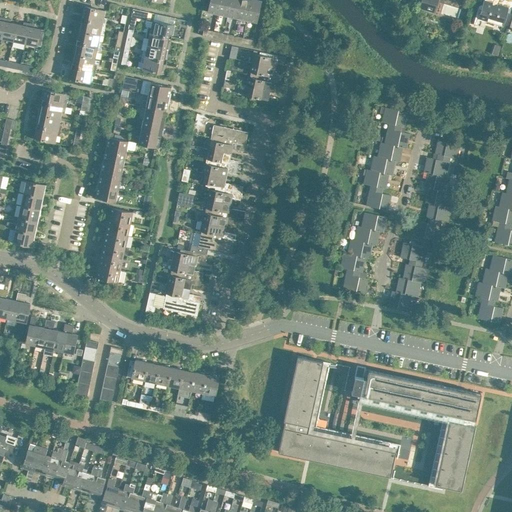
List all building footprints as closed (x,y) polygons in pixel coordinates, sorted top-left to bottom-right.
[(217,14),(220,0),(210,0),(208,12),(217,14)] [(227,16),(230,0),(220,0),(217,14),(227,16)] [(237,18),(240,0),(230,0),(227,16),(237,18)] [(247,21),(251,0),(240,0),(237,18),(247,21)] [(256,23),(261,1),(260,0),(251,0),(247,21),(256,23)] [(421,0),(420,8),(438,13),(438,12),(434,11),(437,0),(462,0),(462,2),(463,2),(463,0),(421,0)] [(511,3),(511,0),(503,0),(504,1),(499,0),(484,0),(483,6),(479,5),(473,24),(478,25),(480,18),(502,25),(506,12),(509,13),(511,3)] [(103,18),(104,11),(84,7),(81,19),(105,24),(107,18),(103,18)] [(13,41),(17,24),(10,23),(11,20),(6,18),(1,38),(13,41)] [(104,30),(105,24),(81,19),(79,31),(99,35),(100,29),(104,30)] [(25,43),(29,23),(23,22),(23,26),(17,24),(13,41),(25,43)] [(176,27),(177,27),(153,22),(151,28),(148,27),(146,33),(171,38),(173,26),(176,27)] [(41,47),(44,30),(40,30),(40,29),(34,28),(34,25),(29,23),(25,43),(37,46),(41,47)] [(98,41),(99,35),(79,31),(76,43),(100,48),(102,42),(98,41)] [(168,50),(171,38),(146,33),(145,39),(149,39),(148,46),(168,50)] [(99,53),(100,48),(76,43),(74,55),(94,59),(95,52),(99,53)] [(166,62),(168,52),(168,50),(148,46),(147,52),(143,51),(141,57),(166,62)] [(285,65),(286,58),(260,52),(259,55),(258,55),(259,52),(253,51),(253,54),(250,53),(250,54),(254,55),(252,64),(274,68),(275,63),(285,65)] [(93,65),(94,59),(74,55),(71,67),(95,72),(97,65),(93,65)] [(163,73),(166,62),(141,57),(140,62),(144,63),(143,69),(166,74),(167,74),(163,73)] [(0,65),(7,67),(9,62),(0,59),(0,65)] [(19,70),(21,64),(9,62),(7,67),(19,70)] [(32,67),(21,64),(19,70),(31,72),(32,67)] [(273,73),(274,68),(252,64),(250,75),(281,82),(282,75),(273,73)] [(94,77),(95,72),(71,67),(69,78),(89,82),(90,76),(94,77)] [(280,88),(281,82),(250,75),(247,87),(269,92),(270,86),(280,88)] [(171,87),(168,87),(151,83),(148,96),(169,100),(171,94),(170,93),(171,87)] [(268,96),(269,92),(247,87),(245,95),(250,96),(249,100),(276,105),(277,98),(268,96)] [(63,101),(64,94),(44,90),(41,103),(65,108),(67,102),(63,101)] [(167,106),(168,106),(169,100),(148,96),(145,108),(166,112),(167,106)] [(89,113),(92,100),(83,98),(80,111),(85,112),(89,113)] [(122,115),(125,103),(119,102),(116,114),(122,115)] [(64,113),(65,108),(41,103),(39,114),(59,119),(60,112),(64,113)] [(404,127),(405,118),(407,112),(385,107),(382,122),(389,123),(388,126),(400,129),(401,126),(404,127)] [(165,117),(166,112),(145,108),(143,120),(164,124),(166,117),(165,117)] [(208,119),(201,115),(197,113),(192,134),(197,135),(199,125),(203,126),(208,119)] [(58,124),(59,119),(39,114),(36,126),(61,131),(62,125),(58,124)] [(16,121),(6,119),(4,131),(9,132),(10,130),(14,131),(16,121)] [(163,130),(164,124),(143,120),(140,132),(161,136),(162,130),(163,130)] [(214,125),(211,137),(245,145),(248,132),(214,125)] [(59,136),(61,131),(36,126),(34,138),(54,142),(55,136),(59,136)] [(406,148),(408,140),(409,134),(400,132),(400,129),(388,126),(384,143),(384,144),(402,148),(406,148)] [(7,144),(9,132),(4,131),(1,143),(7,144)] [(160,141),(161,136),(140,132),(138,144),(159,148),(161,142),(160,141)] [(135,143),(107,136),(105,143),(106,143),(105,150),(125,154),(127,149),(134,150),(135,143)] [(243,152),(245,145),(211,137),(208,150),(230,155),(231,149),(243,152)] [(457,158),(460,143),(438,139),(435,153),(437,154),(437,157),(449,159),(450,157),(457,158)] [(399,162),(401,153),(402,148),(384,144),(384,143),(380,142),(380,143),(378,142),(377,148),(379,149),(377,157),(395,161),(399,162)] [(123,166),(125,154),(105,150),(104,155),(103,154),(101,161),(123,166)] [(229,159),(230,155),(208,150),(206,161),(237,168),(238,161),(229,159)] [(392,175),(394,168),(395,161),(377,157),(373,156),(370,170),(370,171),(388,174),(392,175)] [(445,177),(445,176),(449,159),(437,157),(436,159),(427,157),(423,172),(427,173),(445,177)] [(120,178),(123,166),(101,161),(100,167),(101,167),(100,174),(120,178)] [(235,174),(237,168),(206,161),(203,173),(225,178),(226,172),(235,174)] [(385,189),(387,180),(388,174),(370,171),(370,170),(366,169),(363,184),(370,185),(369,188),(382,191),(382,188),(385,189)] [(243,187),(224,183),(225,178),(203,173),(201,182),(206,183),(205,185),(215,187),(241,193),(243,187)] [(446,192),(446,191),(449,177),(445,176),(445,177),(427,173),(424,187),(428,188),(446,192)] [(118,190),(120,178),(100,174),(99,179),(98,178),(96,185),(118,190)] [(179,185),(187,187),(189,175),(181,174),(179,185)] [(42,197),(45,185),(26,181),(23,193),(42,197)] [(115,202),(118,190),(96,185),(95,191),(96,192),(95,197),(115,202)] [(240,200),(241,193),(215,187),(215,188),(214,191),(210,190),(208,198),(229,203),(231,198),(240,200)] [(388,210),(389,202),(391,195),(381,193),(382,191),(369,188),(366,205),(388,210)] [(447,207),(447,206),(450,192),(446,191),(446,192),(428,188),(425,202),(429,203),(447,207)] [(511,194),(506,193),(502,192),(499,206),(499,207),(511,209),(511,194)] [(39,210),(42,197),(23,193),(21,206),(39,210)] [(187,206),(194,208),(197,196),(189,194),(187,206)] [(228,208),(229,203),(208,198),(205,210),(236,217),(238,210),(228,208)] [(448,222),(451,207),(447,206),(447,207),(429,203),(426,217),(429,218),(428,221),(441,223),(441,221),(448,222)] [(37,222),(39,210),(21,206),(18,218),(37,222)] [(511,224),(511,209),(499,207),(499,206),(495,206),(492,220),(499,222),(498,224),(510,227),(511,224)] [(110,207),(107,220),(130,224),(133,212),(110,207)] [(235,223),(236,217),(205,210),(203,221),(224,226),(226,221),(235,223)] [(245,212),(238,210),(236,217),(243,218),(245,212)] [(383,232),(385,223),(386,217),(364,212),(361,227),(379,231),(383,232)] [(34,234),(37,222),(18,218),(17,224),(7,222),(5,228),(15,230),(34,234)] [(128,236),(130,224),(107,220),(105,231),(128,236)] [(223,231),(224,226),(203,221),(200,233),(234,241),(236,234),(223,231)] [(437,241),(441,223),(428,221),(428,223),(418,221),(415,236),(437,241)] [(511,245),(511,230),(510,230),(510,227),(498,224),(494,242),(511,245)] [(376,245),(378,237),(379,231),(361,227),(357,226),(354,240),(372,244),(376,245)] [(32,246),(34,234),(15,230),(13,242),(32,246)] [(125,248),(128,236),(105,231),(102,243),(125,248)] [(232,254),(234,241),(200,233),(197,246),(232,254)] [(369,259),(371,250),(372,244),(354,240),(350,239),(347,253),(347,254),(365,258),(369,259)] [(421,264),(425,247),(403,242),(400,257),(409,259),(409,262),(421,264)] [(123,259),(125,248),(102,243),(100,254),(123,259)] [(175,252),(173,260),(195,265),(196,260),(205,262),(206,255),(180,249),(179,253),(175,252)] [(362,272),(364,263),(365,258),(347,254),(347,253),(343,253),(340,267),(347,269),(346,272),(359,274),(359,272),(362,272)] [(120,271),(123,259),(100,254),(97,266),(120,271)] [(511,275),(511,270),(511,259),(492,255),(489,269),(489,270),(507,274),(511,275)] [(193,270),(195,265),(173,260),(170,272),(201,279),(203,272),(193,270)] [(424,283),(428,269),(421,267),(421,264),(409,262),(408,264),(406,264),(402,278),(421,282),(420,282),(424,283)] [(118,282),(120,271),(97,266),(95,277),(101,279),(100,284),(115,287),(116,282),(118,282)] [(504,288),(506,280),(507,274),(489,270),(489,269),(485,268),(482,283),(500,287),(504,288)] [(200,285),(201,279),(170,272),(168,284),(190,289),(191,283),(200,285)] [(365,294),(366,286),(368,279),(358,277),(359,274),(346,272),(343,289),(365,294)] [(417,297),(420,282),(421,282),(402,278),(399,277),(396,292),(414,295),(414,296),(417,297)] [(497,302),(499,293),(500,287),(482,283),(478,282),(475,297),(482,298),(481,301),(493,303),(494,301),(497,302)] [(188,294),(190,289),(168,284),(165,296),(199,303),(201,296),(188,294)] [(0,316),(7,318),(10,299),(5,298),(7,290),(3,289),(0,302),(0,316)] [(414,295),(396,292),(392,291),(388,305),(410,310),(414,296),(414,295)] [(16,320),(22,293),(17,292),(16,301),(10,299),(7,318),(16,320)] [(155,293),(150,292),(149,292),(145,312),(153,314),(155,308),(153,306),(152,306),(155,293)] [(26,322),(30,304),(24,302),(26,294),(22,293),(16,320),(26,322)] [(197,316),(199,303),(165,296),(155,293),(152,306),(153,306),(163,308),(197,316)] [(499,323),(501,315),(502,308),(493,306),(493,303),(481,301),(477,318),(499,323)] [(35,345),(39,327),(34,326),(36,317),(31,316),(25,343),(35,345)] [(44,347),(50,320),(46,319),(44,328),(39,327),(35,345),(44,347)] [(54,349),(58,331),(53,330),(54,321),(50,320),(44,347),(54,349)] [(63,351),(69,324),(65,323),(63,332),(58,331),(54,349),(63,351)] [(73,353),(77,335),(72,334),(73,325),(69,324),(63,351),(73,353)] [(87,340),(85,346),(87,347),(97,349),(98,343),(87,340)] [(97,349),(87,347),(85,346),(84,352),(96,355),(97,349)] [(94,361),(96,355),(84,352),(83,358),(94,361)] [(121,354),(119,354),(110,352),(108,358),(120,360),(121,354)] [(316,426),(330,362),(298,355),(284,420),(285,420),(278,451),(390,476),(395,455),(397,455),(396,458),(397,458),(400,444),(316,426)] [(93,367),(94,361),(83,358),(81,364),(93,367)] [(119,366),(120,360),(108,358),(107,364),(116,366),(119,366)] [(143,380),(147,362),(135,360),(134,366),(129,365),(129,363),(126,376),(143,380)] [(155,383),(159,365),(147,362),(143,380),(155,383)] [(92,373),(93,367),(81,364),(80,370),(92,373)] [(119,366),(116,366),(107,364),(106,370),(117,372),(119,366)] [(167,385),(171,367),(159,365),(155,383),(167,385)] [(179,388),(183,370),(171,367),(167,385),(179,388)] [(474,425),(476,415),(481,394),(368,369),(366,378),(363,377),(362,377),(363,372),(357,370),(352,391),(351,391),(363,394),(361,402),(442,419),(428,486),(442,489),(442,488),(440,488),(440,485),(461,490),(475,426),(475,425),(474,425)] [(90,379),(92,373),(80,370),(79,376),(90,379)] [(116,378),(117,372),(106,370),(104,376),(116,378)] [(191,390),(195,372),(183,370),(179,388),(191,390)] [(203,393),(206,375),(195,372),(191,390),(203,393)] [(214,395),(218,377),(206,375),(203,393),(214,395)] [(89,384),(90,379),(79,376),(77,382),(89,384)] [(115,384),(116,378),(104,376),(103,381),(115,384)] [(114,390),(115,384),(103,381),(102,387),(114,390)] [(88,390),(89,384),(77,382),(76,388),(88,390)] [(112,396),(114,390),(102,387),(101,393),(112,396)] [(87,396),(88,390),(76,388),(75,394),(87,396)] [(111,402),(112,396),(101,393),(99,399),(111,402)] [(151,406),(151,404),(152,402),(143,400),(141,408),(150,410),(151,406)] [(182,417),(183,412),(179,412),(180,406),(175,405),(174,411),(173,415),(182,417)] [(5,450),(12,453),(17,438),(7,434),(4,442),(0,440),(0,460),(1,461),(5,450)] [(86,442),(87,439),(78,436),(75,445),(84,448),(86,442)] [(93,451),(95,445),(86,442),(84,448),(93,451)] [(29,485),(41,447),(29,444),(22,468),(28,470),(24,484),(29,485)] [(102,454),(104,448),(95,445),(93,451),(102,454)] [(45,475),(50,457),(45,455),(47,449),(41,447),(29,485),(35,487),(39,473),(45,475)] [(54,478),(63,449),(59,448),(57,452),(52,451),(50,457),(45,475),(54,478)] [(63,481),(68,467),(69,463),(64,461),(68,450),(63,449),(54,478),(63,481)] [(126,465),(127,460),(116,456),(114,462),(126,465)] [(71,488),(79,464),(74,462),(72,468),(68,467),(63,481),(62,485),(71,488)] [(137,462),(137,463),(135,468),(144,471),(146,465),(137,462)] [(81,491),(86,473),(82,471),(84,465),(79,464),(71,488),(81,491)] [(90,494),(97,469),(98,467),(93,465),(91,474),(86,473),(81,491),(90,494)] [(164,471),(165,468),(156,465),(154,471),(164,473),(164,471)] [(99,497),(105,478),(100,477),(102,471),(97,469),(90,494),(99,497)] [(112,507),(118,488),(113,487),(115,481),(109,479),(98,511),(105,511),(107,505),(112,507)] [(122,509),(130,485),(125,484),(123,490),(118,488),(112,507),(122,509)] [(141,511),(148,491),(150,485),(145,484),(141,496),(137,494),(133,504),(131,511),(141,511)] [(131,511),(133,504),(137,494),(132,493),(134,487),(130,485),(122,509),(129,511),(131,511)] [(151,511),(155,500),(156,500),(157,494),(148,491),(141,511),(151,511)] [(6,509),(10,496),(3,494),(1,499),(0,499),(0,511),(1,511),(3,508),(6,509)] [(161,511),(166,497),(162,495),(160,501),(156,500),(155,500),(151,511),(161,511)] [(171,511),(174,506),(169,504),(172,496),(167,495),(166,497),(161,511),(171,511)] [(182,511),(183,508),(186,498),(182,496),(178,507),(174,506),(171,511),(182,511)] [(194,511),(198,500),(192,498),(189,510),(183,508),(182,511),(194,511)] [(209,511),(212,505),(213,501),(208,500),(205,509),(201,508),(199,511),(209,511)] [(279,508),(280,504),(268,500),(267,505),(279,508)] [(214,511),(218,503),(213,501),(212,505),(209,511),(214,511)]
